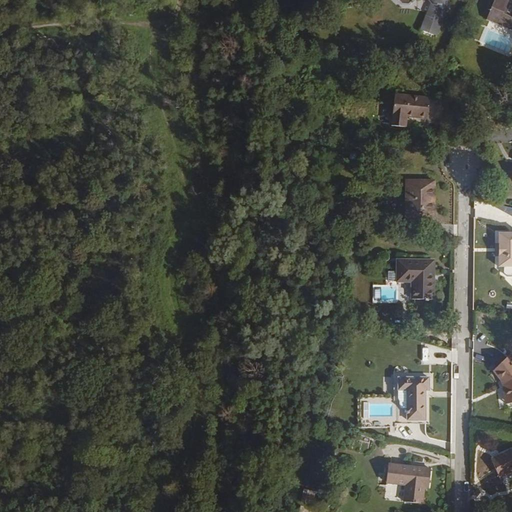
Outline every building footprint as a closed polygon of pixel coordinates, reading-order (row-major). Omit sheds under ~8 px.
[(493,0),(485,18),(511,30),(511,4),(507,2),(507,0),(493,0)] [(434,34),(448,4),(446,4),(446,5),(433,3),(432,3),(420,28),(434,34)] [(445,100),(430,98),(395,94),(391,125),(405,127),(407,116),(407,112),(414,113),(414,117),(428,118),(427,123),(443,125),(444,109),(445,100)] [(434,181),(406,181),(406,219),(434,220),(434,181)] [(498,267),(504,267),(504,273),(507,277),(511,276),(511,233),(498,233),(498,267)] [(411,298),(433,299),(434,260),(397,260),(397,282),(411,282),(411,298)] [(511,359),(509,356),(494,370),(501,379),(503,377),(506,384),(508,403),(511,401),(511,359)] [(429,390),(429,377),(398,377),(398,390),(407,390),(407,408),(407,420),(425,420),(425,390),(429,390)] [(407,408),(407,390),(398,390),(398,398),(400,401),(400,407),(401,408),(407,408)] [(394,403),(363,403),(363,417),(394,418),(394,403)] [(511,450),(491,459),(499,478),(511,471),(511,450)] [(429,487),(431,469),(388,464),(386,482),(406,485),(404,502),(423,504),(424,487),(429,487)]
